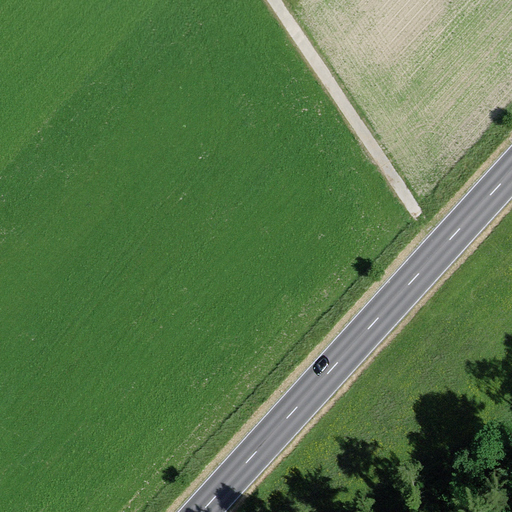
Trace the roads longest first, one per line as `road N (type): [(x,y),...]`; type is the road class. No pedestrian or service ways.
road 1 (primary): [(201,511),(511,170)]
road 2 (track): [(274,0),(416,213)]
